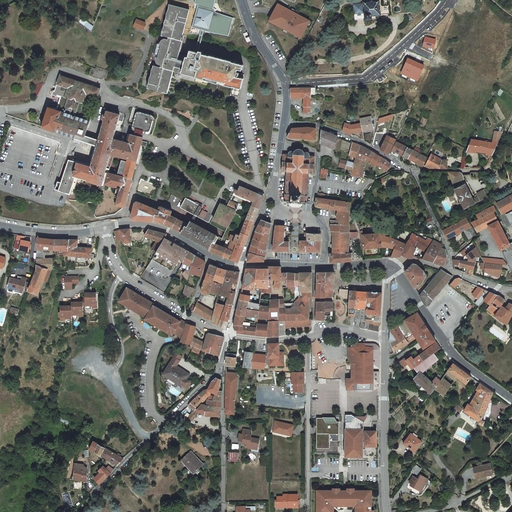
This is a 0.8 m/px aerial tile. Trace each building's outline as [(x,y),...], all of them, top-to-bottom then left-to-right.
[(198,5),(192,28),(201,30),(204,31),(204,29),(215,31),(215,30),(232,35),(233,35),(238,16),(237,16),(220,12),(220,11),(214,9),(215,6),(218,7),(218,6),(217,6),(218,0),(199,0),(199,2),(201,3),(200,5),(198,5)] [(389,14),(388,5),(380,6),(379,1),(353,4),(355,20),(375,18),(375,16),(389,14)] [(309,21),(278,4),(269,21),(300,38),(309,21)] [(156,59),(157,63),(157,64),(158,64),(158,65),(159,65),(162,66),(161,68),(154,66),(154,68),(153,68),(153,69),(153,70),(152,73),(152,75),(149,88),(159,91),(160,86),(165,87),(169,70),(174,71),(175,71),(175,75),(178,74),(179,76),(183,75),(186,62),(177,60),(190,10),(169,5),(169,6),(169,7),(169,8),(168,12),(167,12),(167,13),(167,14),(167,15),(167,16),(166,20),(165,21),(165,22),(164,24),(164,25),(165,25),(164,29),(163,29),(163,30),(163,31),(162,31),(162,33),(162,34),(163,34),(162,36),(169,38),(168,40),(165,39),(164,39),(164,40),(163,40),(162,41),(161,43),(160,45),(162,45),(159,58),(156,57),(156,58),(156,59)] [(146,24),(137,20),(134,27),(143,31),(146,24)] [(247,42),(250,40),(246,32),(244,27),(242,26),(239,26),(245,37),(247,42)] [(204,31),(201,30),(195,52),(198,53),(199,51),(204,31)] [(436,39),(425,37),(423,47),(425,47),(434,49),(436,39)] [(225,84),(234,86),(242,88),(244,78),(238,76),(238,75),(239,75),(240,72),(238,72),(238,68),(242,69),(244,64),(231,61),(231,60),(210,55),(210,56),(208,55),(202,54),(202,52),(199,51),(198,53),(195,52),(189,51),(186,62),(183,75),(184,75),(184,74),(196,77),(205,80),(205,78),(226,83),(225,84)] [(408,58),(401,74),(418,81),(425,65),(416,62),(408,58)] [(108,71),(93,65),(89,75),(101,79),(104,77),(106,78),(108,71)] [(165,87),(160,86),(159,91),(168,93),(174,71),(169,70),(165,87)] [(87,179),(118,187),(118,189),(120,190),(117,204),(125,206),(143,137),(141,137),(142,132),(146,133),(147,133),(148,133),(148,132),(152,119),(152,118),(151,118),(151,117),(151,116),(138,113),(137,113),(136,114),(135,115),(132,127),(132,128),(132,129),(133,129),(134,130),(139,131),(138,136),(133,135),(131,144),(115,140),(120,121),(122,116),(120,114),(108,111),(106,112),(106,115),(104,114),(103,115),(102,118),(102,119),(104,120),(98,141),(85,136),(90,121),(79,117),(82,110),(77,108),(79,102),(83,104),(86,94),(97,98),(101,89),(60,75),(55,91),(54,90),(52,94),(59,97),(59,95),(62,96),(62,98),(58,110),(49,107),(41,127),(75,138),(74,142),(81,144),(82,140),(98,145),(91,166),(69,160),(62,182),(59,190),(70,194),(75,179),(86,182),(87,179)] [(33,92),(39,94),(43,83),(37,81),(33,92)] [(129,88),(127,91),(125,96),(135,99),(137,91),(129,88)] [(127,91),(122,89),(119,96),(119,97),(122,98),(125,96),(127,91)] [(311,89),(290,89),(290,98),(303,98),(303,108),(304,108),(303,113),(309,114),(311,89)] [(393,113),(381,117),(379,118),(378,124),(392,119),(393,113)] [(361,123),(362,131),(373,129),(372,124),(371,122),(370,116),(360,118),(361,123)] [(418,125),(424,127),(428,119),(422,117),(418,125)] [(344,123),(341,131),(345,132),(348,134),(350,135),(350,133),(350,125),(350,124),(344,123)] [(350,125),(350,133),(362,131),(361,123),(350,125)] [(289,133),(287,137),(314,140),(315,129),(311,128),(308,128),(307,128),(305,128),(299,128),(292,129),(289,133)] [(337,137),(321,131),(319,143),(333,148),(338,137),(337,137)] [(502,135),(503,132),(496,131),(493,140),(499,142),(502,135)] [(383,142),(381,150),(389,154),(395,140),(387,135),(387,133),(384,133),(375,133),(373,141),(383,142)] [(469,149),(468,152),(476,153),(476,151),(493,154),(496,148),(498,143),(499,142),(493,140),(492,143),(472,139),(469,149)] [(403,156),(407,148),(396,142),(392,150),(403,156)] [(355,144),(352,143),(350,150),(348,156),(353,157),(355,158),(356,158),(356,157),(358,153),(360,146),(355,144)] [(369,162),(370,162),(372,163),(376,154),(375,153),(374,153),(373,152),(370,151),(368,149),(365,148),(363,147),(360,146),(358,153),(356,157),(356,158),(362,160),(364,161),(366,161),(369,162)] [(403,156),(408,159),(412,150),(407,148),(403,156)] [(287,154),(283,154),(282,161),(281,161),(281,163),(282,163),(282,170),(281,169),(281,172),(283,172),(283,171),(286,171),(286,176),(284,176),(284,178),(285,178),(285,182),(284,182),(284,184),(285,184),(285,187),(284,187),(283,189),(285,189),(285,193),(283,193),(283,196),(284,196),(284,199),(283,199),(283,201),(284,201),(284,202),(285,202),(285,201),(290,201),(289,203),(291,203),(291,201),(300,202),(300,203),(302,203),(302,202),(306,202),(306,204),(307,204),(307,203),(308,203),(308,201),(307,201),(307,197),(308,198),(308,195),(307,195),(308,191),(309,191),(309,189),(308,189),(308,185),(309,186),(309,184),(308,184),(308,180),(309,180),(310,178),(308,178),(309,173),(312,173),(312,174),(314,174),(314,172),(313,172),(314,165),(315,165),(315,164),(314,163),(314,157),(310,156),(310,155),(309,155),(309,154),(308,154),(308,153),(307,153),(305,153),(305,152),(304,151),(303,150),(303,149),(301,149),(301,150),(297,150),(297,149),(296,149),(296,150),(295,150),(294,150),(293,151),(291,151),(289,153),(288,153),(287,154)] [(412,150),(408,159),(415,162),(419,154),(412,150)] [(419,154),(415,162),(423,167),(427,158),(419,154)] [(425,166),(429,169),(440,169),(447,169),(446,161),(442,160),(431,154),(425,166)] [(379,167),(384,158),(382,158),(380,156),(375,165),(379,167)] [(356,158),(354,163),(347,161),(346,166),(345,168),(352,169),(351,174),(359,176),(362,176),(366,161),(364,161),(362,160),(356,158)] [(385,159),(384,158),(379,167),(386,171),(391,164),(391,163),(388,162),(385,159)] [(456,172),(448,172),(453,183),(464,179),(462,172),(461,172),(456,172)] [(464,209),(487,198),(483,191),(476,194),(478,197),(473,200),(465,184),(461,187),(461,186),(459,187),(459,188),(454,190),(464,209)] [(253,201),(251,205),(259,208),(264,196),(258,194),(240,186),(238,191),(235,189),(234,192),(237,193),(237,194),(253,201)] [(340,219),(339,221),(339,224),(349,225),(349,222),(349,213),(349,212),(349,210),(350,206),(351,201),(323,198),(323,193),(318,192),(317,198),(316,197),(315,206),(316,207),(323,208),(334,209),(338,210),(340,210),(340,214),(340,219)] [(511,195),(496,204),(502,214),(511,209),(511,195)] [(213,220),(214,217),(200,210),(202,207),(186,198),(181,208),(195,215),(197,217),(226,232),(228,226),(213,220)] [(135,203),(130,220),(131,220),(137,220),(144,220),(152,220),(155,221),(159,221),(164,223),(167,224),(173,227),(178,219),(172,216),(170,215),(172,211),(160,206),(158,210),(137,201),(135,203)] [(213,220),(228,226),(238,204),(230,201),(227,207),(224,206),(220,204),(214,217),(213,220)] [(116,214),(125,206),(117,204),(96,208),(95,215),(97,217),(116,214)] [(251,205),(247,217),(254,220),(256,214),(259,208),(251,205)] [(476,214),(479,219),(483,217),(487,227),(499,250),(505,247),(508,252),(511,249),(511,243),(509,245),(492,212),(496,210),(493,205),(476,214)] [(247,217),(244,226),(251,229),(252,225),(254,220),(247,217)] [(471,223),(477,232),(487,227),(483,217),(479,219),(471,223)] [(186,223),(178,219),(173,227),(177,230),(180,232),(185,225),(186,223)] [(447,238),(447,240),(463,230),(467,237),(468,239),(469,240),(475,234),(466,219),(464,221),(459,223),(459,224),(443,231),(445,234),(447,238)] [(330,231),(333,232),(349,233),(349,225),(339,224),(339,221),(331,220),(331,226),(330,231)] [(187,226),(185,225),(180,232),(182,233),(193,239),(204,245),(210,248),(213,243),(219,246),(223,238),(194,223),(191,222),(190,221),(187,226)] [(251,229),(244,226),(241,232),(249,235),(250,232),(251,229)] [(119,230),(121,240),(122,243),(131,242),(129,229),(126,229),(123,230),(121,230),(119,230)] [(162,240),(163,238),(165,235),(161,233),(156,232),(152,231),(149,230),(148,230),(144,236),(156,242),(150,251),(155,252),(159,245),(162,240)] [(269,235),(270,231),(265,230),(265,232),(255,231),(254,235),(253,239),(268,241),(269,237),(269,235)] [(283,233),(284,231),(275,230),(274,240),(285,242),(286,236),(286,233),(283,233)] [(363,231),(360,231),(361,235),(361,239),(361,242),(363,242),(364,248),(373,248),(381,247),(381,242),(380,233),(377,233),(372,234),(363,235),(363,231)] [(233,243),(237,244),(244,246),(246,242),(249,235),(241,232),(240,235),(237,234),(236,236),(233,243)] [(352,233),(349,233),(333,232),(333,236),(332,248),(334,248),(335,251),(339,252),(347,252),(350,241),(349,238),(352,238),(352,233)] [(380,233),(381,242),(381,247),(384,248),(390,249),(394,250),(396,245),(397,242),(398,240),(391,237),(391,234),(380,233)] [(412,258),(413,256),(410,255),(414,247),(425,252),(422,259),(424,260),(426,260),(431,262),(438,264),(445,266),(447,257),(447,255),(446,253),(445,250),(442,248),(441,245),(427,237),(425,240),(412,233),(407,243),(401,255),(404,256),(408,258),(412,258)] [(230,245),(228,249),(234,251),(237,244),(233,243),(236,236),(231,235),(229,241),(230,245)] [(23,237),(16,236),(15,240),(21,241),(19,250),(29,252),(30,242),(23,241),(23,237)] [(36,238),(36,249),(45,249),(53,250),(54,249),(54,246),(54,240),(46,239),(39,238),(36,238)] [(177,261),(178,260),(182,262),(185,256),(187,251),(186,251),(180,247),(171,243),(163,238),(162,240),(159,245),(155,252),(150,260),(144,270),(151,274),(155,276),(158,278),(160,279),(162,280),(163,280),(164,280),(165,280),(166,279),(167,279),(168,278),(168,277),(170,275),(172,269),(175,265),(177,261)] [(268,241),(253,239),(252,242),(251,245),(266,249),(267,245),(268,241)] [(66,247),(66,240),(57,240),(54,240),(54,246),(54,249),(53,250),(63,251),(66,251),(66,247)] [(289,251),(290,243),(285,242),(274,240),(273,250),(282,251),(289,251)] [(320,240),(307,240),(305,240),(305,251),(312,251),(320,252),(320,240)] [(400,256),(401,255),(407,243),(404,242),(401,241),(398,240),(397,242),(396,245),(394,250),(391,257),(395,257),(400,256)] [(213,243),(210,248),(209,250),(216,253),(223,256),(226,248),(219,246),(213,243)] [(237,244),(234,251),(231,259),(238,261),(239,258),(242,252),(244,246),(237,244)] [(265,252),(266,249),(251,245),(250,249),(248,253),(265,255),(265,252)] [(66,251),(63,251),(63,256),(90,258),(91,256),(91,248),(76,247),(66,247),(66,251)] [(228,249),(226,248),(223,256),(227,257),(231,259),(234,251),(228,249)] [(464,257),(463,261),(475,262),(476,257),(479,257),(480,257),(475,248),(464,257)] [(36,249),(36,257),(44,258),(45,249),(36,249)] [(190,266),(194,255),(189,252),(187,251),(185,256),(182,262),(181,265),(181,266),(184,269),(189,271),(190,266)] [(351,252),(347,252),(339,252),(339,253),(332,253),(330,253),(330,258),(330,263),(334,263),(343,262),(352,261),(351,252)] [(264,261),(265,255),(248,253),(248,257),(247,262),(264,261)] [(189,271),(189,272),(194,274),(199,258),(196,256),(194,255),(190,266),(189,271)] [(36,257),(36,270),(47,269),(52,269),(52,258),(44,258),(36,257)] [(194,274),(200,276),(204,262),(203,261),(200,259),(199,258),(194,274)] [(471,275),(475,262),(469,262),(467,268),(465,273),(471,275)] [(487,273),(489,273),(492,274),(492,272),(494,273),(494,274),(493,275),(496,276),(499,276),(500,272),(501,272),(502,265),(483,263),(480,263),(480,269),(484,269),(484,271),(487,272),(487,273)] [(209,264),(204,280),(212,282),(217,268),(214,266),(212,265),(210,265),(209,264)] [(413,264),(404,271),(408,277),(415,288),(422,281),(420,280),(426,275),(424,272),(422,270),(420,268),(416,264),(413,264)] [(268,267),(268,269),(267,278),(270,278),(270,279),(274,279),(273,282),(273,286),(273,287),(274,289),(277,289),(279,288),(279,284),(280,280),(284,281),(286,281),(286,273),(284,273),(282,273),(280,273),(280,267),(273,267),(268,267)] [(221,285),(223,281),(225,271),(220,269),(218,268),(217,268),(212,282),(221,285)] [(47,269),(36,270),(34,274),(31,282),(28,290),(37,293),(47,269)] [(244,279),(242,289),(255,290),(255,287),(256,269),(252,269),(246,269),(244,279)] [(262,287),(270,288),(270,286),(270,279),(270,278),(267,278),(268,269),(260,269),(256,269),(255,287),(259,287),(259,291),(261,291),(262,287)] [(441,269),(441,270),(419,296),(426,306),(452,276),(441,269)] [(220,295),(228,297),(229,292),(234,293),(236,286),(237,282),(238,277),(238,274),(239,272),(236,272),(232,272),(231,271),(229,281),(223,281),(221,285),(222,286),(220,295)] [(225,271),(223,281),(229,281),(231,271),(228,271),(225,271)] [(299,274),(299,308),(308,308),(308,300),(309,300),(309,298),(311,298),(311,272),(305,273),(299,273),(299,274)] [(321,272),(317,272),(316,278),(316,283),(326,283),(326,280),(326,272),(321,272)] [(330,272),(326,272),(326,280),(326,283),(326,293),(325,296),(325,297),(333,298),(334,289),(334,272),(330,272)] [(290,274),(286,273),(286,281),(286,286),(288,286),(291,286),(291,292),(294,292),(295,274),(290,274)] [(78,276),(64,277),(64,289),(72,289),(71,283),(78,283),(78,276)] [(450,285),(454,288),(461,279),(457,277),(455,279),(450,285)] [(8,279),(6,288),(13,290),(15,290),(14,293),(21,295),(23,289),(27,290),(29,284),(24,283),(25,280),(20,279),(20,282),(15,281),(8,279)] [(218,295),(221,285),(212,282),(204,280),(200,291),(208,295),(209,292),(218,295)] [(316,297),(325,297),(325,296),(326,293),(326,283),(316,283),(316,297)] [(196,289),(184,285),(182,292),(192,297),(196,289)] [(120,302),(122,303),(129,289),(125,287),(118,299),(121,300),(120,302)] [(122,303),(124,305),(125,303),(139,311),(138,313),(142,315),(143,313),(146,315),(145,317),(144,318),(151,322),(152,321),(165,328),(164,330),(168,333),(170,330),(173,332),(180,321),(169,315),(167,318),(165,320),(159,316),(162,311),(152,305),(153,304),(142,297),(139,303),(134,300),(133,298),(136,293),(129,289),(122,303)] [(353,291),(350,290),(350,296),(349,299),(349,306),(348,310),(348,316),(355,317),(355,314),(356,307),(356,304),(356,299),(357,291),(353,291)] [(363,291),(357,291),(356,299),(356,304),(356,307),(366,308),(366,303),(367,292),(363,291)] [(91,307),(96,307),(96,303),(95,292),(84,293),(84,299),(82,300),(82,302),(71,302),(71,306),(60,306),(60,312),(58,312),(59,317),(60,317),(60,321),(65,321),(65,319),(72,318),(71,315),(78,314),(78,317),(83,316),(83,312),(82,312),(82,305),(85,305),(91,305),(91,307)] [(225,303),(232,305),(233,298),(234,293),(229,292),(228,297),(225,303)] [(261,292),(260,297),(260,303),(249,301),(248,301),(246,309),(259,310),(259,305),(269,307),(270,298),(270,293),(261,292)] [(373,292),(367,292),(366,303),(366,308),(365,316),(365,320),(365,322),(365,329),(372,330),(379,332),(382,292),(373,292)] [(490,292),(483,300),(489,305),(490,306),(492,304),(493,302),(501,306),(502,305),(505,300),(504,299),(502,298),(499,296),(497,295),(494,293),(490,292)] [(140,296),(136,293),(133,298),(134,300),(139,303),(142,297),(140,296)] [(278,304),(278,299),(277,299),(276,296),(272,296),(271,298),(270,298),(269,307),(283,307),(283,304),(278,304)] [(246,309),(248,301),(239,300),(238,304),(237,309),(246,310),(246,309)] [(216,325),(218,326),(220,318),(225,305),(216,302),(214,311),(210,321),(216,325)] [(316,302),(316,310),(325,311),(325,302),(316,302)] [(329,312),(332,312),(333,302),(325,302),(325,311),(316,310),(316,319),(320,319),(324,320),(324,317),(325,318),(326,316),(329,316),(329,312)] [(511,303),(509,302),(506,308),(502,305),(501,306),(499,309),(492,304),(490,306),(489,305),(486,309),(492,315),(495,317),(498,319),(502,322),(504,323),(505,324),(511,313),(511,303)] [(124,305),(138,313),(139,311),(125,303),(124,305)] [(209,320),(210,321),(214,311),(196,303),(195,306),(193,311),(205,318),(209,320)] [(232,305),(225,303),(225,305),(220,318),(228,321),(229,317),(230,312),(231,309),(232,305)] [(268,317),(269,307),(259,305),(259,310),(258,317),(268,319),(268,317)] [(283,307),(269,307),(268,317),(268,319),(268,320),(279,320),(285,320),(309,319),(308,312),(308,308),(299,308),(294,307),(290,310),(284,310),(284,307),(283,307)] [(366,308),(356,307),(355,314),(355,317),(355,319),(355,320),(361,321),(361,322),(365,322),(365,320),(365,316),(366,308)] [(259,310),(246,309),(246,310),(237,309),(235,315),(244,316),(246,316),(258,317),(259,310)] [(169,315),(162,311),(159,316),(165,320),(167,318),(169,315)] [(420,317),(417,312),(408,318),(399,323),(390,329),(390,342),(394,352),(404,345),(407,343),(408,343),(406,338),(425,325),(423,322),(420,317)] [(235,315),(233,324),(234,324),(242,325),(244,316),(235,315)] [(220,318),(218,326),(225,330),(226,326),(228,321),(220,318)] [(311,326),(311,319),(309,319),(285,320),(285,323),(285,328),(311,326)] [(185,323),(186,323),(183,322),(180,320),(180,321),(173,332),(176,334),(181,337),(185,323)] [(285,320),(279,320),(268,320),(268,325),(268,336),(269,336),(270,336),(273,336),(278,336),(279,336),(281,335),(285,335),(285,328),(285,323),(285,320)] [(151,322),(164,330),(165,328),(152,321),(151,322)] [(185,323),(181,337),(180,341),(184,342),(189,344),(191,337),(195,326),(191,325),(185,323)] [(255,335),(256,327),(242,325),(234,324),(234,327),(236,331),(236,333),(240,333),(247,334),(255,335)] [(268,325),(261,324),(260,335),(262,336),(268,336),(268,325)] [(416,337),(418,339),(424,348),(435,340),(433,337),(431,333),(425,325),(406,338),(408,343),(416,337)] [(204,342),(201,348),(214,353),(219,355),(221,348),(222,343),(223,340),(224,337),(223,337),(208,332),(206,333),(204,342)] [(191,337),(189,344),(199,348),(201,348),(204,342),(196,339),(191,337)] [(439,346),(436,342),(412,358),(410,355),(407,357),(405,355),(398,360),(402,364),(403,363),(409,371),(412,369),(421,362),(428,357),(434,353),(440,348),(439,346)] [(271,344),(268,344),(268,359),(279,358),(278,352),(278,343),(271,344)] [(351,361),(351,364),(352,370),(352,378),(350,378),(346,382),(346,388),(348,388),(351,390),(358,390),(358,388),(364,388),(364,383),(373,382),(372,363),(372,360),(372,348),(371,343),(366,344),(354,344),(354,346),(352,346),(352,347),(347,347),(347,359),(349,359),(349,362),(351,361)] [(199,348),(189,344),(188,348),(191,349),(191,350),(196,352),(199,348)] [(169,363),(162,375),(167,378),(168,378),(175,383),(180,386),(181,385),(185,388),(189,382),(185,379),(187,374),(174,366),(180,355),(174,351),(171,356),(173,357),(169,363)] [(251,369),(253,354),(253,353),(246,352),(243,368),(251,369)] [(279,358),(268,359),(269,366),(284,366),(284,352),(278,352),(279,358)] [(409,371),(407,372),(413,377),(418,382),(422,385),(425,382),(426,380),(427,379),(420,373),(438,359),(434,353),(428,357),(421,362),(412,369),(409,371)] [(225,358),(225,366),(235,367),(236,356),(226,354),(226,355),(226,356),(225,358)] [(264,370),(266,355),(259,354),(253,354),(251,369),(264,370)] [(452,363),(447,370),(458,377),(465,384),(471,377),(470,376),(469,375),(466,373),(463,371),(460,368),(456,366),(452,363)] [(441,378),(439,381),(438,383),(434,388),(443,395),(458,377),(447,370),(444,374),(441,378)] [(303,372),(290,372),(290,383),(293,383),(292,391),(301,391),(301,383),(303,383),(303,381),(303,375),(303,372)] [(425,382),(422,385),(426,389),(423,392),(425,395),(422,398),(425,400),(427,397),(429,394),(430,393),(434,388),(438,383),(439,381),(435,377),(431,383),(427,379),(426,380),(425,382)] [(211,391),(215,394),(217,390),(218,390),(221,385),(219,384),(221,380),(216,378),(212,381),(211,383),(210,386),(208,389),(211,391)] [(224,406),(224,413),(233,413),(233,409),(233,406),(233,404),(233,403),(233,401),(233,399),(234,397),(234,390),(236,380),(225,379),(225,381),(225,385),(225,390),(224,394),(224,398),(224,402),(224,406)] [(483,425),(484,424),(486,421),(483,419),(492,408),(497,403),(499,400),(501,398),(499,397),(496,395),(490,391),(480,383),(476,389),(478,390),(469,404),(468,403),(463,410),(472,416),(477,420),(479,421),(478,423),(483,425)] [(207,400),(212,401),(215,394),(211,391),(208,389),(204,390),(202,392),(199,395),(204,400),(207,400)] [(215,394),(212,401),(220,401),(220,399),(221,395),(221,390),(218,390),(217,390),(215,394)] [(193,411),(200,405),(204,400),(199,395),(198,395),(196,397),(193,400),(188,405),(193,411)] [(220,407),(205,405),(201,405),(194,412),(195,412),(204,418),(220,417),(220,414),(220,407)] [(191,413),(183,421),(189,423),(195,417),(193,414),(191,413)] [(365,436),(365,430),(363,430),(363,428),(361,428),(361,426),(362,424),(364,421),(354,416),(354,417),(353,417),(351,421),(348,421),(345,421),(345,455),(348,455),(359,455),(363,455),(363,445),(363,444),(365,444),(365,436)] [(324,421),(316,421),(316,448),(330,448),(330,441),(334,441),(339,441),(339,434),(339,425),(326,425),(324,421)] [(293,425),(274,422),(273,432),(291,436),(293,425)] [(239,433),(237,441),(244,442),(245,443),(245,444),(245,446),(246,447),(251,448),(251,446),(257,447),(259,439),(250,438),(251,435),(249,434),(250,430),(242,429),(241,433),(239,433)] [(376,430),(365,430),(365,436),(365,444),(376,444),(376,437),(376,430)] [(411,432),(404,442),(415,450),(422,440),(416,436),(412,433),(411,432)] [(94,443),(91,452),(101,457),(104,449),(94,443)] [(120,461),(124,458),(113,453),(104,449),(101,457),(117,464),(120,461)] [(190,452),(182,460),(193,471),(201,463),(190,452)] [(228,452),(228,462),(238,462),(238,452),(228,452)] [(472,468),(475,478),(493,474),(490,463),(472,468)] [(86,479),(86,466),(75,464),(74,478),(86,479)] [(412,472),(418,474),(421,467),(415,465),(412,472)] [(107,466),(105,468),(104,466),(99,471),(100,473),(94,479),(99,484),(103,480),(110,473),(112,471),(107,466)] [(417,478),(415,482),(423,486),(425,481),(417,478)] [(409,487),(408,489),(420,494),(423,486),(415,482),(410,480),(407,486),(409,487)] [(333,490),(321,490),(321,495),(317,495),(317,509),(319,509),(318,511),(333,511),(333,505),(343,505),(343,502),(347,502),(347,505),(355,505),(355,511),(371,511),(371,509),(371,496),(368,496),(368,490),(354,490),(347,490),(339,490),(333,490)] [(277,496),(277,501),(279,501),(279,505),(289,505),(289,509),(298,509),(297,494),(283,494),(283,496),(277,496)] [(277,509),(289,509),(289,505),(279,505),(279,501),(277,501),(277,509)]
